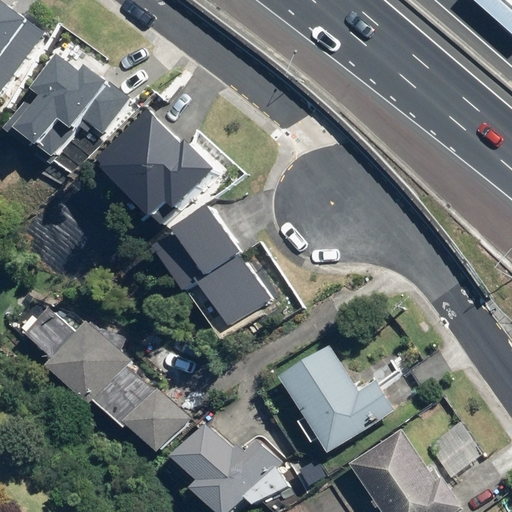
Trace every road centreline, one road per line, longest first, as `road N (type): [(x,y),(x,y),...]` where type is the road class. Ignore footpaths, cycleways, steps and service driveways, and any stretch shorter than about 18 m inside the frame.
road 1 (residential): [(137,0),(297,122),(335,209),(414,257),(511,380)]
road 2 (motorway): [(493,123),(310,0)]
road 3 (motorway): [(493,123),(347,0)]
